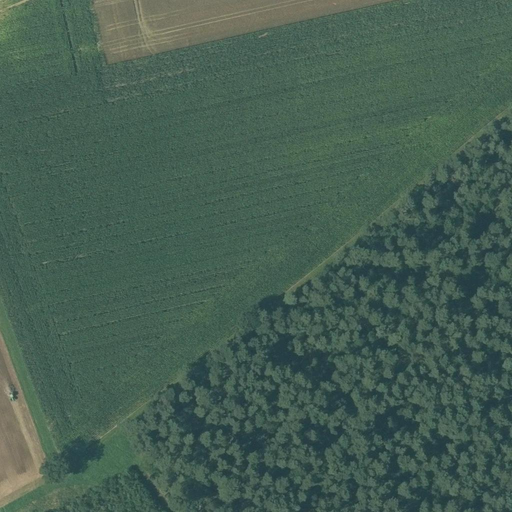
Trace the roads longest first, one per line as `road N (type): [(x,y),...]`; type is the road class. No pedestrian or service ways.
road 1 (track): [(3,511),(57,483),(511,116)]
road 2 (track): [(0,327),(57,483)]
